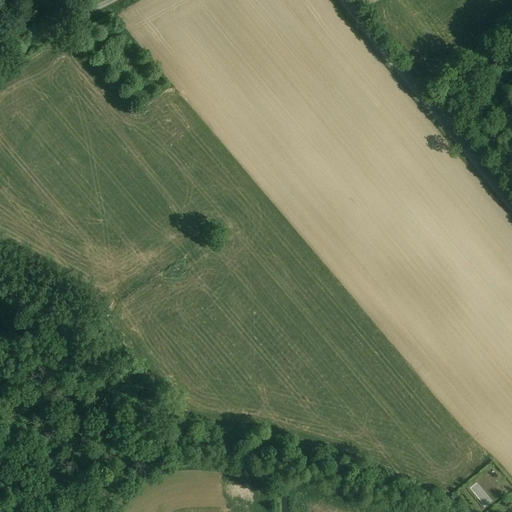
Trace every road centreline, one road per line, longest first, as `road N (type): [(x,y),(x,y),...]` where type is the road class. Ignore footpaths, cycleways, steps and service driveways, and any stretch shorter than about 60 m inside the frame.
road 1 (unclassified): [(511,204),(344,0)]
road 2 (unclassified): [(0,58),(114,0)]
